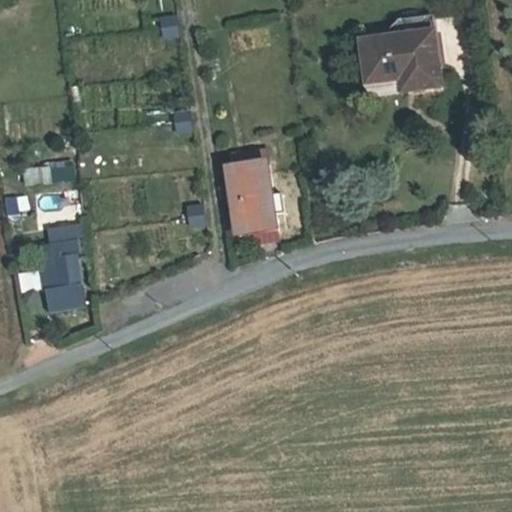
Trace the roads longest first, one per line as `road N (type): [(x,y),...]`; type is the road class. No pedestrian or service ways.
road 1 (unclassified): [(0,387),(303,261),(390,242),(511,230)]
road 2 (track): [(181,0),(227,290)]
